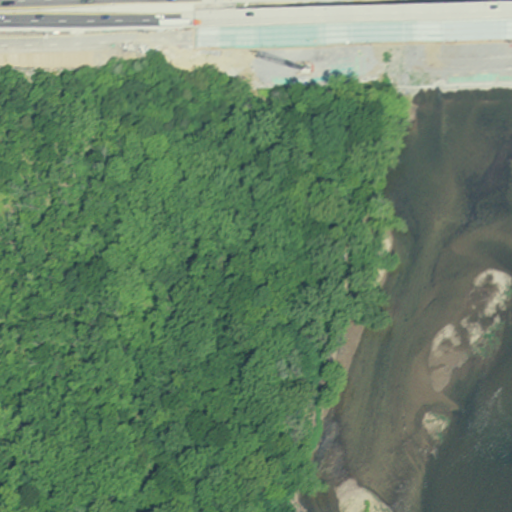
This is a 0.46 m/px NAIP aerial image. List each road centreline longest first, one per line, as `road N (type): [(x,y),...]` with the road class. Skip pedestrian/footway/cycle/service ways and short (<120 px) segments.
road 1 (motorway): [(198,40),(412,36)]
road 2 (motorway): [(0,41),(198,40)]
